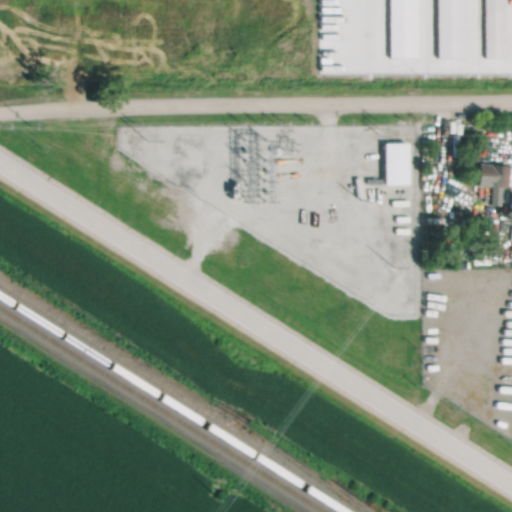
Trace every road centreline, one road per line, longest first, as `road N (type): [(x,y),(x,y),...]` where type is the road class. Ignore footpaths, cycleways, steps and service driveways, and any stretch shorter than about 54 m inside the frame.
road 1 (residential): [(0,162),(511,484)]
road 2 (residential): [(511,103),(0,111)]
